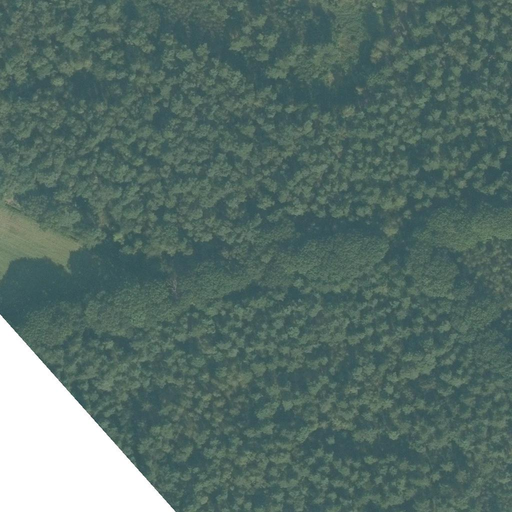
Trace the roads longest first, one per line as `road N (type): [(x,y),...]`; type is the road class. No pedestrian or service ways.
road 1 (track): [(0,336),(409,243)]
road 2 (track): [(279,271),(413,0)]
